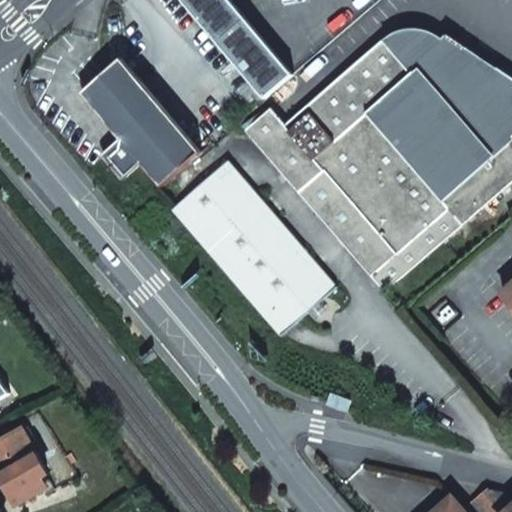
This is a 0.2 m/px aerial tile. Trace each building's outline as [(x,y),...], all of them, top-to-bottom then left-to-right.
[(184,0),(190,7),(222,43),(268,97),(296,73),(233,0),(184,0)] [(237,132),(375,291),(511,174),(511,93),(483,95),(441,45),(433,52),(431,49),(427,46),(422,44),(418,42),(410,40),(405,40),(401,40),(396,42),(391,43),(387,46),(383,49),(377,42),(279,127),(263,110),(237,132)] [(147,161),(167,185),(208,150),(128,58),(88,92),(127,139),(127,145),(116,155),(132,174),(147,161)] [(128,178),(132,174),(116,155),(127,145),(127,139),(109,155),(128,178)] [(270,337),(328,287),(219,161),(163,210),(270,337)] [(511,282),(497,296),(511,312),(511,282)] [(0,441),(0,476),(23,463),(17,452),(30,445),(20,429),(0,441)] [(23,463),(0,476),(0,478),(16,507),(49,487),(44,480),(49,476),(30,445),(17,452),(23,463)] [(492,511),(511,511),(511,493),(494,489),(482,499),(492,511)] [(462,511),(451,498),(435,511),(462,511)] [(484,511),(492,511),(482,499),(477,502),(484,511)]
